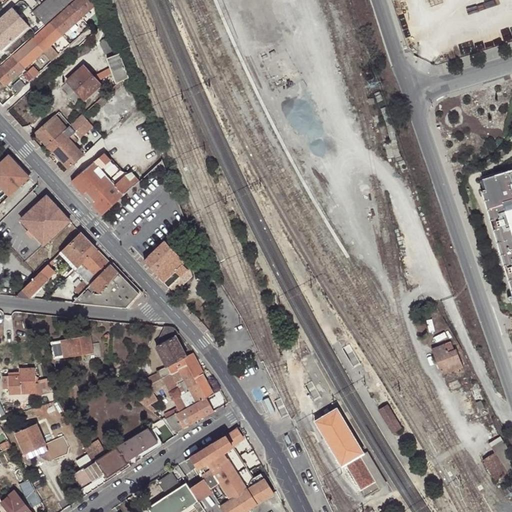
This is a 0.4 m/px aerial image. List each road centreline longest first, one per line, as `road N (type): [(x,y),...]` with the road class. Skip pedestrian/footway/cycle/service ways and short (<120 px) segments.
road 1 (tertiary): [(413,93),(511,390)]
road 2 (tertiary): [(0,123),(175,317)]
road 3 (unclassified): [(87,511),(245,406)]
road 4 (unclassified): [(0,301),(175,317)]
road 5 (tertiary): [(245,406),(306,511)]
